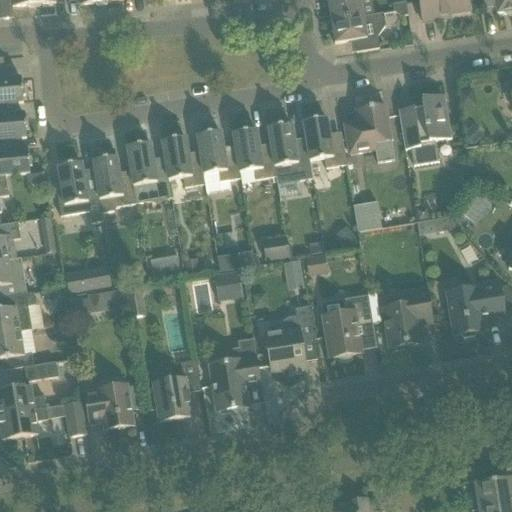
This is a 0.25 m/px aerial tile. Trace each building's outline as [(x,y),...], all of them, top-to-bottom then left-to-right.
[(11,0),(12,10),(34,8),(33,0),(11,0)] [(327,16),(329,25),(374,17),(371,0),(342,0),(343,0),(327,3),(330,15),(327,16)] [(418,0),(420,6),(423,26),(440,23),(440,19),(470,15),(467,0),(418,0)] [(496,8),(497,16),(511,13),(511,0),(478,0),(480,10),(496,8)] [(393,14),(400,19),(407,18),(405,5),(392,7),(393,14)] [(354,44),(356,56),(380,52),(378,39),(385,28),(383,15),(374,17),(329,25),(330,35),(333,35),(335,47),(354,44)] [(0,107),(23,106),(21,82),(0,83),(0,107)] [(411,152),(414,169),(439,165),(435,144),(451,142),(448,122),(445,102),(441,99),(422,102),(423,114),(415,115),(414,111),(398,114),(405,153),(411,152)] [(374,153),(377,165),(394,163),(391,144),(389,128),(385,108),(355,113),(357,126),(344,128),(347,147),(349,157),(374,153)] [(0,143),(3,143),(26,141),(24,117),(1,119),(0,109),(0,143)] [(324,162),(326,172),(347,168),(346,163),(342,143),(331,145),(327,122),(319,123),(319,120),(310,121),(311,124),(303,126),(307,149),(309,164),(310,164),(324,162)] [(275,170),(276,180),(278,188),(313,182),(310,164),(309,164),(307,149),(295,151),(292,128),(284,129),(283,126),(275,127),(275,130),(268,131),(272,155),(274,170),(275,170)] [(473,127),(462,136),(473,148),(483,138),(473,127)] [(254,173),(255,183),(276,180),(275,170),(274,170),(272,155),(260,157),(256,133),(249,135),(248,132),(240,133),(240,136),(233,137),(236,157),(239,176),(240,176),(254,173)] [(206,187),(207,197),(230,193),(228,184),(241,182),(240,176),(239,176),(236,157),(225,158),(221,135),(213,136),(212,133),(204,135),(205,138),(197,139),(201,162),(205,188),(206,187)] [(183,181),(185,191),(205,188),(201,162),(189,164),(186,141),(178,142),(177,139),(169,141),(170,144),(162,145),(166,168),(168,184),(169,183),(183,181)] [(0,143),(0,178),(5,178),(5,179),(30,177),(28,153),(4,155),(3,143),(0,143)] [(127,151),(132,182),(136,207),(171,201),(170,193),(169,183),(168,184),(166,168),(154,170),(150,147),(143,148),(142,145),(134,146),(134,149),(127,151)] [(93,164),(94,172),(101,216),(113,214),(116,210),(136,207),(132,182),(120,184),(117,160),(109,162),(108,159),(100,160),(101,163),(93,164)] [(62,197),(57,198),(60,218),(60,220),(89,215),(91,227),(103,225),(101,216),(94,172),(83,174),(81,166),(74,168),(73,165),(65,166),(66,169),(58,170),(62,197)] [(353,209),(358,235),(381,231),(376,205),(353,209)] [(427,210),(415,212),(417,223),(429,221),(427,210)] [(50,220),(40,222),(43,239),(53,238),(50,220)] [(447,220),(434,223),(437,236),(453,233),(454,227),(452,226),(447,220)] [(0,264),(16,262),(13,243),(20,242),(17,225),(0,228),(0,264)] [(346,228),(335,238),(346,250),(357,241),(346,228)] [(261,244),(265,265),(289,261),(285,240),(261,244)] [(322,245),(309,247),(310,258),(323,256),(322,245)] [(229,273),(227,258),(217,259),(219,275),(229,273)] [(324,258),(305,261),(306,264),(307,274),(326,271),(324,258)] [(0,301),(26,297),(21,261),(16,262),(0,264),(0,301)] [(153,283),(162,282),(159,262),(150,263),(153,283)] [(197,262),(184,264),(186,278),(199,276),(197,262)] [(286,283),(302,281),(299,264),(283,266),(286,283)] [(108,269),(65,277),(69,298),(112,290),(108,269)] [(142,270),(136,271),(138,284),(144,283),(142,270)] [(238,275),(213,278),(216,297),(241,293),(238,275)] [(124,290),(129,321),(144,319),(140,293),(136,294),(135,289),(124,290)] [(460,338),(464,341),(474,340),(476,335),(483,334),(481,322),(504,318),(501,298),(500,289),(476,293),(476,292),(446,297),(453,339),(460,338)] [(386,332),(389,352),(422,346),(419,325),(433,322),(427,293),(403,297),(405,307),(382,311),(386,332)] [(0,313),(0,337),(31,332),(28,309),(35,308),(33,296),(26,297),(0,301),(5,301),(7,312),(0,313)] [(326,342),(330,362),(361,356),(357,329),(373,327),(369,307),(368,299),(343,303),(345,317),(323,320),(326,342)] [(88,301),(69,304),(71,317),(90,313),(88,301)] [(288,373),(289,378),(306,375),(301,345),(314,343),(309,310),(295,312),(296,319),(289,320),(283,324),(281,331),(282,335),(265,337),(271,376),(288,373)] [(55,330),(51,335),(52,342),(58,346),(65,345),(69,340),(67,333),(62,329),(55,330)] [(21,334),(0,337),(0,362),(5,362),(7,373),(24,370),(34,368),(32,356),(25,357),(21,334)] [(209,369),(217,416),(248,410),(245,387),(260,384),(253,342),(237,345),(238,351),(231,352),(233,362),(230,362),(230,365),(209,369)] [(152,387),(159,425),(192,420),(188,396),(201,394),(198,374),(196,363),(180,366),(183,382),(152,387)] [(24,370),(27,385),(46,382),(57,380),(55,365),(34,368),(24,370)] [(103,426),(104,434),(134,429),(127,388),(84,395),(86,408),(89,428),(103,426)] [(0,418),(46,411),(44,400),(32,402),(30,389),(0,393),(0,418)] [(65,421),(69,441),(87,438),(81,405),(63,408),(65,421)] [(0,431),(3,444),(38,438),(36,425),(48,423),(46,411),(0,418),(0,431)] [(511,511),(511,489),(511,481),(475,487),(479,511),(511,511)] [(402,511),(418,511),(416,493),(400,496),(402,511)] [(366,511),(365,503),(349,505),(349,508),(326,511),(366,511)]
